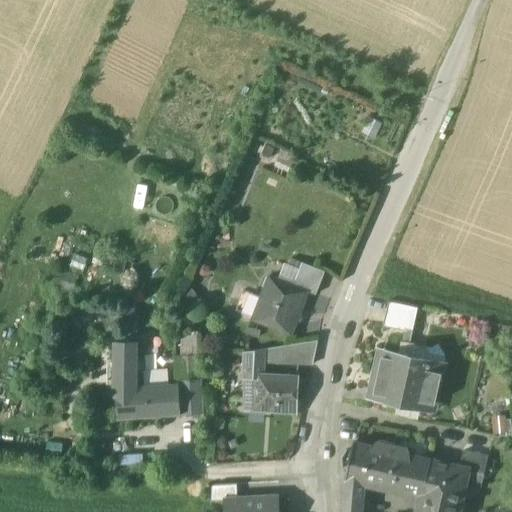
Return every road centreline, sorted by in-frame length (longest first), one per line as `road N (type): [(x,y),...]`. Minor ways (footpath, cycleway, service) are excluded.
road 1 (residential): [(428,119),(338,326),(313,463),(314,511)]
road 2 (unknown): [(313,463),(224,469),(204,416)]
road 3 (unclassified): [(483,0),(428,119)]
